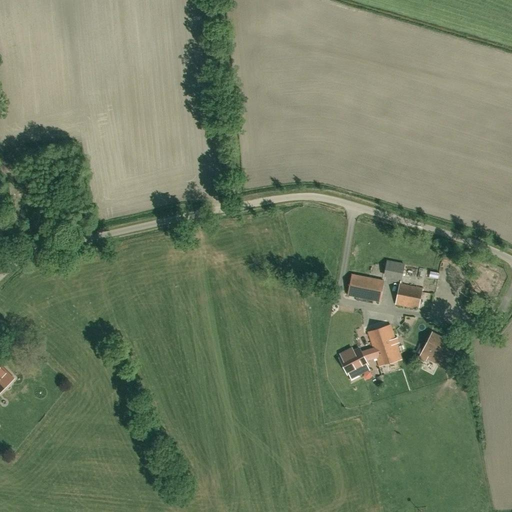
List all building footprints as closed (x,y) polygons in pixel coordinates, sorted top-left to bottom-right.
[(387,261),(385,273),(402,277),(405,265),(387,261)] [(372,273),(383,275),(385,266),(374,264),(372,273)] [(352,275),(348,295),(380,301),(384,281),(352,275)] [(400,284),(396,304),(418,309),(422,288),(400,284)] [(358,375),(370,369),(366,360),(376,357),(379,366),(402,359),(391,325),(368,332),(374,349),(362,353),(359,348),(350,353),(348,350),(340,354),(342,357),(340,358),(348,374),(355,370),(358,375)] [(447,369),(459,345),(433,332),(420,356),(447,369)] [(0,392),(13,378),(0,365),(0,392)]
